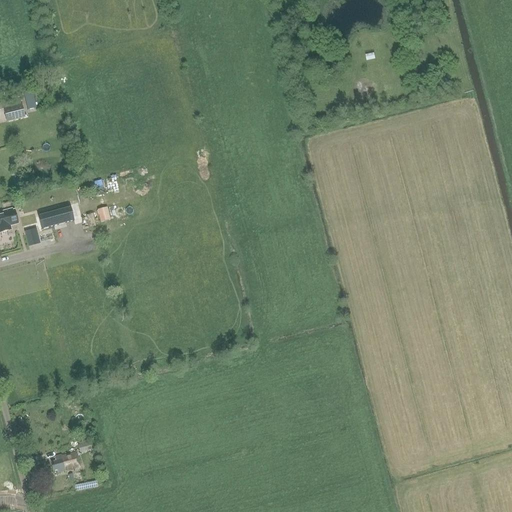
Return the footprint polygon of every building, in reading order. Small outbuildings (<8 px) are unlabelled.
[(6,123),(25,118),(22,105),(3,109),(6,123)] [(14,174),(17,187),(24,185),(20,172),(14,174)] [(70,205),(37,214),(41,230),(74,221),(70,205)] [(0,232),(11,230),(10,226),(16,225),(12,211),(6,212),(6,211),(0,212),(0,232)] [(36,215),(20,219),(23,230),(39,226),(36,215)] [(25,235),(28,246),(40,243),(36,231),(25,235)] [(79,453),(90,450),(87,443),(77,446),(79,453)] [(58,474),(80,468),(76,453),(62,456),(62,455),(55,458),(56,462),(52,463),(54,471),(57,470),(58,474)]
